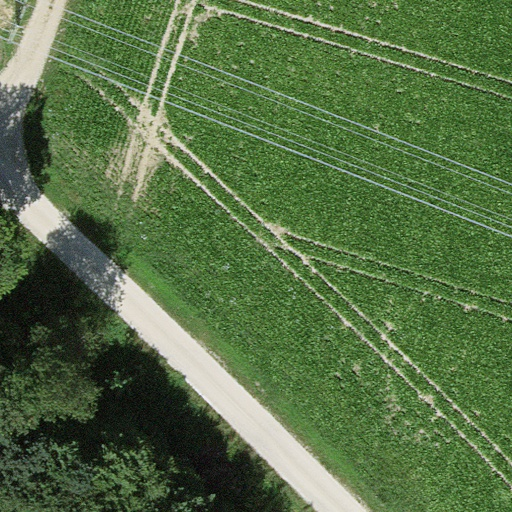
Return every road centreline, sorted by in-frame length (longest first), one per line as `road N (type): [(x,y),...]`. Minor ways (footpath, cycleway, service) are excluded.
road 1 (track): [(0,172),(342,511)]
road 2 (track): [(63,0),(4,175)]
